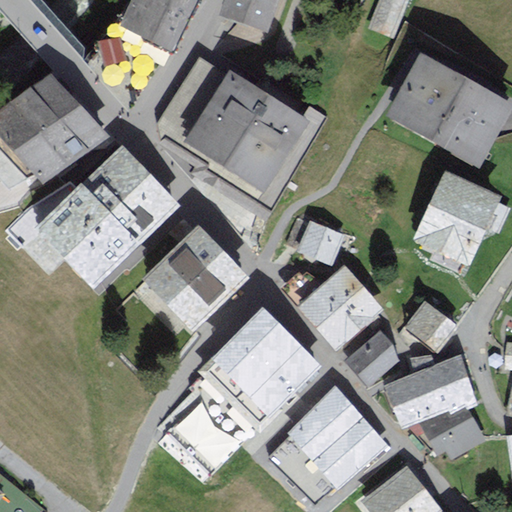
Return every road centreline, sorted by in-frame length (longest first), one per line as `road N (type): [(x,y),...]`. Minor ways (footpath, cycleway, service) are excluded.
road 1 (residential): [(259,276),(463,511)]
road 2 (residential): [(259,276),(198,348),(149,424),(114,511)]
road 3 (residential): [(138,131),(259,276)]
road 4 (residential): [(7,0),(138,131)]
road 5 (residential): [(211,0),(194,46),(138,131)]
